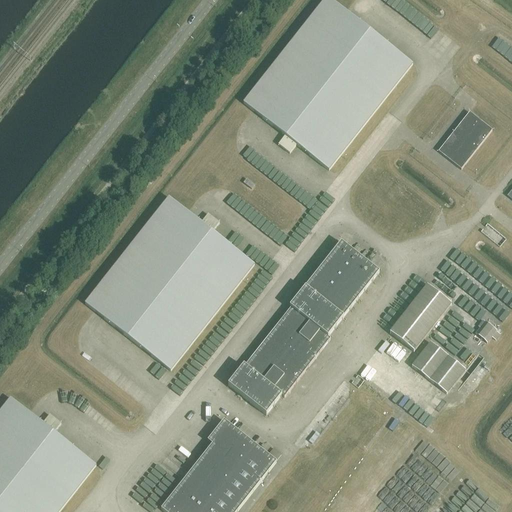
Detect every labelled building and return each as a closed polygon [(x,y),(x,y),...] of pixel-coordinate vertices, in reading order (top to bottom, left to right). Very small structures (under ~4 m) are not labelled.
[(413,65),(346,12),(330,0),(325,0),(243,104),(285,137),(278,146),(289,154),(296,146),(329,171),(413,65)] [(469,113),(438,152),(460,170),(491,131),(469,113)] [(255,186),(246,180),(243,183),(251,190),(255,186)] [(254,266),(212,233),(219,224),(208,215),(201,224),(188,213),(169,198),(85,305),(94,312),(170,372),(171,372),(254,266)] [(481,233),(499,248),(506,240),(487,225),(481,233)] [(330,340),(328,338),(379,273),(341,243),(291,309),(245,367),(244,366),(228,386),(266,416),(282,397),(284,399),(330,340)] [(390,334),(413,353),(451,305),(427,287),(390,334)] [(430,344),(420,358),(412,368),(446,395),(452,387),(465,371),(430,344)] [(352,383),(358,388),(364,381),(357,376),(352,383)] [(43,424),(29,414),(10,399),(0,412),(0,511),(60,511),(96,467),(96,466),(54,433),(61,425),(50,416),(43,424)] [(163,511),(237,511),(264,479),(265,477),(268,474),(268,473),(276,463),(228,425),(212,445),(189,474),(184,481),(182,483),(161,510),(163,511)] [(283,457),(275,451),(270,457),(278,463),(283,457)]
